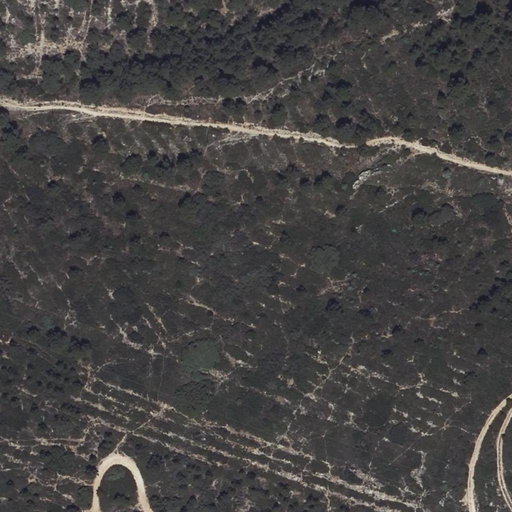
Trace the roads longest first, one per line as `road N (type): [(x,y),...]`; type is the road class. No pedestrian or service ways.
road 1 (track): [(150,511),(134,465),(113,456),(99,463),(93,511)]
road 2 (track): [(472,511),(474,456),(488,421),(511,396)]
